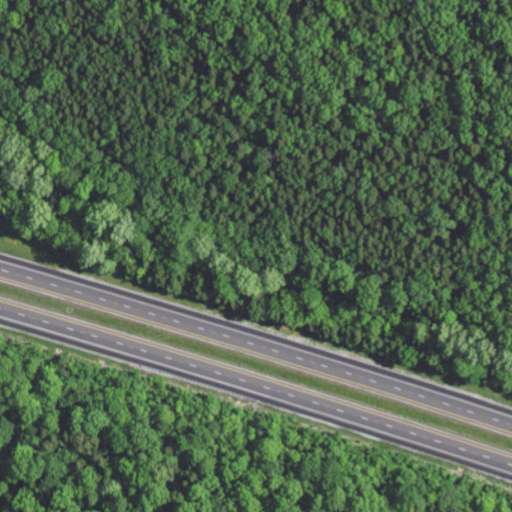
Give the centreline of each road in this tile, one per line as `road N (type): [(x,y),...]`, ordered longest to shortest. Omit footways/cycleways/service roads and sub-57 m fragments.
road 1 (motorway): [(0,308),(511,465)]
road 2 (motorway): [(511,423),(0,267)]
